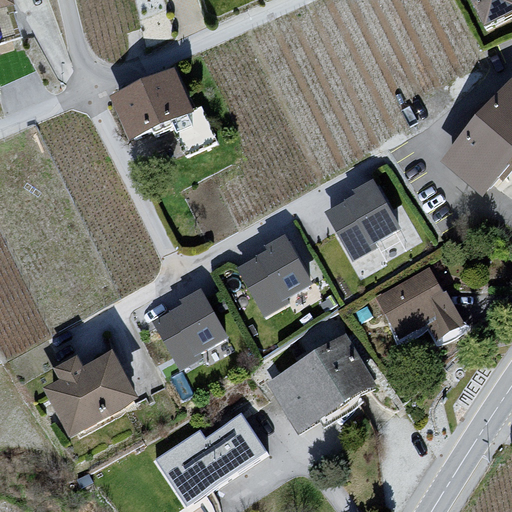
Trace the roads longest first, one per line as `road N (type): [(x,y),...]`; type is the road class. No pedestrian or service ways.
road 1 (residential): [(297,0),(93,92)]
road 2 (residential): [(177,279),(143,219),(93,92)]
road 3 (residential): [(511,385),(432,511)]
